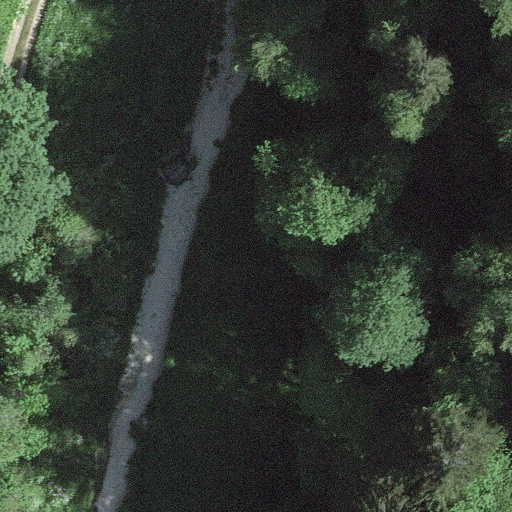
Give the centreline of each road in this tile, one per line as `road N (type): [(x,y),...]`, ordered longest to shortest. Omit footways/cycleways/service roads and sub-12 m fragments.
road 1 (track): [(511,413),(391,76),(376,0)]
road 2 (track): [(0,133),(29,0)]
